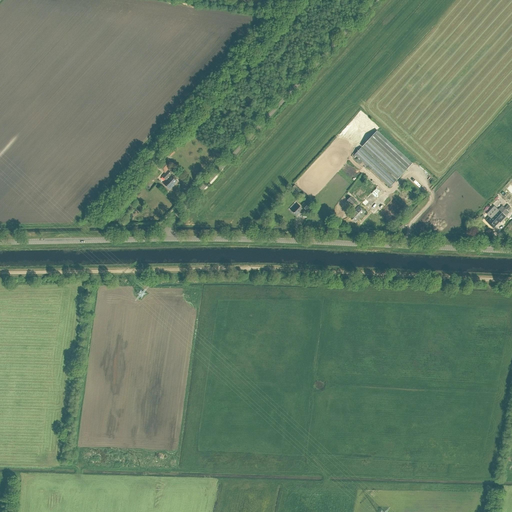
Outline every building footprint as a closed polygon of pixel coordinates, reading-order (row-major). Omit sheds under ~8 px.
[(390,188),(412,164),(377,131),(355,155),(390,188)] [(173,165),(167,158),(158,167),(165,173),(173,165)] [(171,175),(172,174),(168,171),(162,177),(165,181),(166,180),(167,181),(163,185),(169,190),(178,181),(172,175),(171,175)] [(352,206),(356,202),(351,197),(347,201),(352,206)] [(308,199),(302,206),(306,210),(313,204),(308,199)] [(362,206),(369,212),(372,209),(366,203),(362,206)] [(296,216),(302,209),(297,205),(291,211),(296,216)] [(511,208),(508,205),(505,208),(503,206),(499,210),(491,218),(490,217),(487,221),(489,223),(488,223),(494,229),(500,222),(501,223),(506,217),(510,213),(509,211),(511,208)] [(355,223),(365,212),(359,206),(355,211),(350,217),(355,223)]
